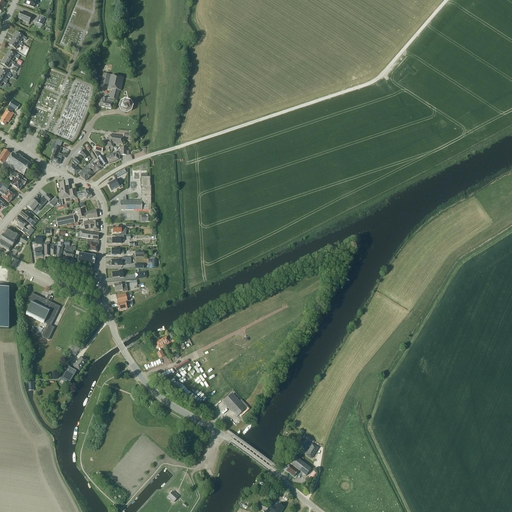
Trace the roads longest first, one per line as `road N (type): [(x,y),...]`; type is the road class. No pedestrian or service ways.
road 1 (track): [(174,147),(372,82),(446,0)]
road 2 (tertiary): [(320,511),(228,438),(158,395),(100,306)]
road 3 (residential): [(92,188),(104,207),(100,306)]
